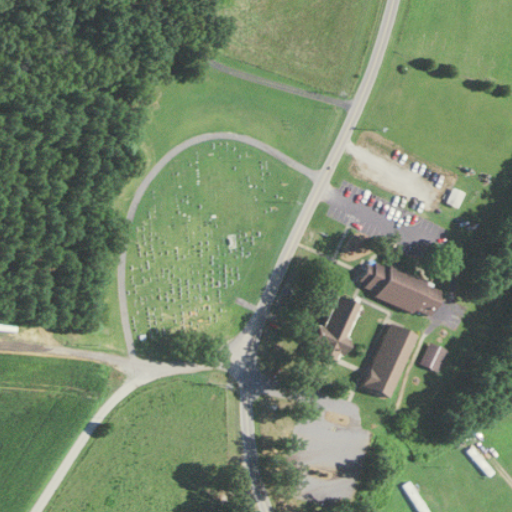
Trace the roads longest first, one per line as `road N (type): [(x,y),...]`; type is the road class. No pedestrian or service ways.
road 1 (tertiary): [(268,511),(249,448),(252,341),(369,79),(391,0)]
road 2 (residential): [(34,511),(124,386),(174,366),(249,357)]
road 3 (residential): [(127,385),(114,363),(92,352),(0,343)]
